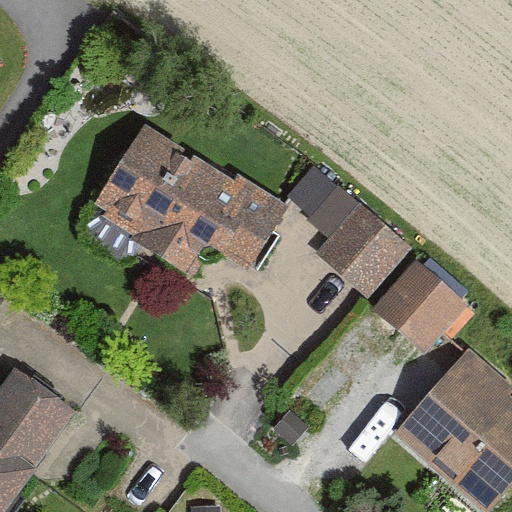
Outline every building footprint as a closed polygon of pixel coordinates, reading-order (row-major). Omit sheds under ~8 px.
[(235,186),(145,131),(94,211),(140,239),(134,249),(191,284),(210,253),(248,277),(290,210),(239,179),(235,186)] [(339,186),(316,165),(287,197),(311,218),(339,186)] [(361,205),(339,186),(311,218),(309,220),(330,239),(361,205)] [(330,239),(317,254),(368,299),(412,250),(361,205),(330,239)] [(469,309),(417,266),(374,317),(426,360),(469,309)] [(511,397),(511,390),(470,354),(396,440),(479,511),(495,511),(511,492),(511,402),(510,400),(511,397)] [(0,397),(0,511),(11,511),(74,424),(11,381),(0,397)]
